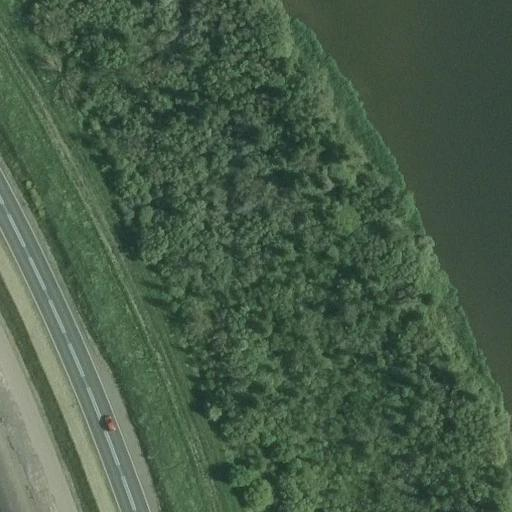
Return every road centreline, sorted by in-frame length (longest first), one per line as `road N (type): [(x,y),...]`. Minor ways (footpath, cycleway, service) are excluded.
road 1 (trunk): [(134,511),(64,331),(0,201)]
road 2 (unclassified): [(65,511),(0,339)]
